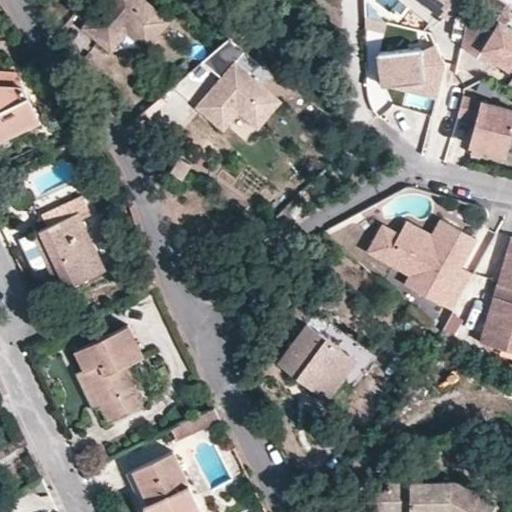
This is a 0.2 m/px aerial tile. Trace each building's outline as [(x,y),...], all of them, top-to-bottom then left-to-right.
[(170,20),(146,0),(105,0),(83,27),(111,52),(126,34),(131,28),(150,44),(170,20)] [(422,0),(447,19),(455,9),(469,14),(472,0),(422,0)] [(384,32),(387,22),(365,16),(365,28),(384,32)] [(511,29),(499,21),(476,56),(496,68),(498,65),(500,61),(511,69),(511,68),(511,29)] [(150,44),(131,28),(126,34),(129,34),(146,49),(150,44)] [(281,100),(235,62),(245,51),(228,38),(202,61),(221,77),(196,107),(224,130),(239,112),(258,128),(281,100)] [(441,79),(445,61),(438,45),(421,53),(421,47),(380,52),(384,86),(396,85),(441,79)] [(511,69),(500,61),(498,65),(509,72),(511,69)] [(0,138),(39,120),(17,73),(0,72),(0,138)] [(437,95),(441,79),(396,85),(437,95)] [(506,154),(511,131),(511,109),(462,96),(457,114),(476,119),(469,145),(472,146),(485,149),(506,154)] [(483,154),(485,149),(472,146),(471,151),(483,154)] [(182,179),(191,163),(178,156),(169,172),(182,179)] [(106,270),(82,219),(92,214),(82,194),(57,206),(63,219),(47,226),(19,240),(34,272),(47,265),(60,291),(106,270)] [(63,219),(57,206),(41,214),(47,226),(63,219)] [(473,274),(461,267),(477,238),(441,218),(433,233),(425,248),(400,234),(383,225),(368,251),(410,274),(404,284),(453,310),(473,274)] [(433,233),(408,219),(400,234),(425,248),(433,233)] [(511,236),(480,342),(511,351),(511,236)] [(155,284),(151,270),(133,277),(139,292),(155,284)] [(327,400),(357,359),(326,337),(307,323),(277,364),(327,400)] [(144,405),(125,365),(143,356),(128,325),(75,350),(84,369),(85,371),(89,369),(93,378),(89,380),(101,406),(109,422),(144,405)] [(377,356),(334,325),(326,337),(357,359),(327,400),(339,408),(377,356)] [(93,378),(89,369),(85,371),(84,369),(77,373),(94,409),(101,406),(89,380),(93,378)] [(176,440),(221,419),(215,407),(171,428),(176,440)] [(201,511),(173,451),(128,471),(147,511),(201,511)] [(490,511),(495,503),(455,480),(409,482),(392,482),(377,500),(376,511),(435,511),(435,508),(446,507),(446,511),(490,511)]
